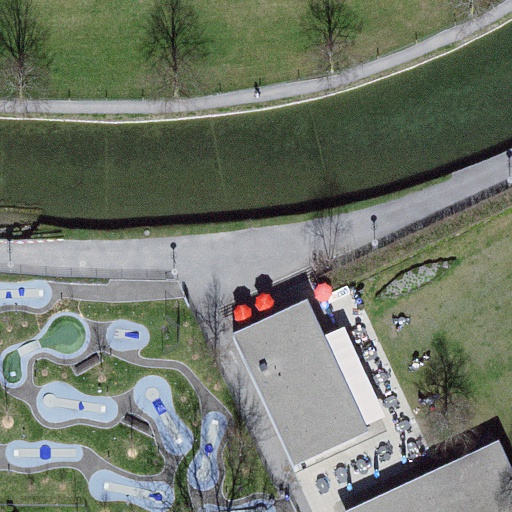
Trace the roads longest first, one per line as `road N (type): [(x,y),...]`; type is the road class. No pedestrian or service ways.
road 1 (track): [(0,255),(264,254),(400,216),(511,160)]
road 2 (track): [(0,109),(183,110),(295,93),(397,65),(511,10)]
